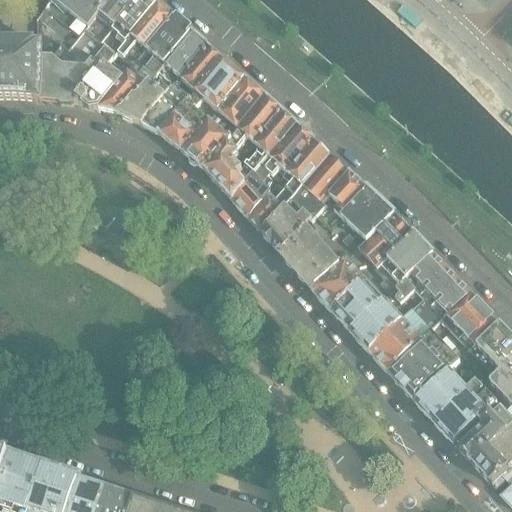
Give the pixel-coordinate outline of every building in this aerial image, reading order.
[(0,0),(0,101),(11,101),(19,102),(34,103),(38,104),(38,103),(39,103),(39,86),(38,46),(0,46),(0,0)] [(112,0),(57,0),(54,4),(38,25),(67,46),(74,52),(87,34),(112,0)] [(103,46),(139,0),(112,0),(87,34),(103,46)] [(118,58),(158,8),(147,0),(139,0),(103,46),(118,58)] [(147,55),(174,22),(158,8),(118,58),(133,70),(138,66),(147,55)] [(159,79),(192,38),(174,22),(147,55),(155,62),(146,72),(157,81),(159,79)] [(39,86),(67,46),(38,25),(38,46),(39,86)] [(76,108),(106,71),(118,58),(103,46),(87,34),(74,52),(67,46),(39,86),(39,103),(39,104),(76,109),(76,108)] [(180,84),(208,51),(192,38),(159,79),(165,85),(173,92),(175,90),(180,84)] [(195,97),(223,64),(208,51),(180,84),(195,97)] [(218,117),(246,84),(223,64),(195,97),(190,103),(198,109),(203,104),(218,117)] [(121,119),(145,92),(135,84),(145,71),(138,66),(133,70),(122,83),(98,114),(121,119)] [(98,114),(122,83),(106,71),(76,108),(98,114)] [(240,135),(267,102),(246,84),(218,117),(240,135)] [(141,130),(173,92),(165,85),(157,95),(149,88),(145,92),(121,119),(141,130)] [(161,140),(190,103),(175,90),(173,92),(141,130),(159,139),(161,140)] [(253,147),(281,114),(267,102),(240,135),(231,145),(228,148),(235,154),(246,141),(253,147)] [(183,158),(209,127),(212,123),(208,120),(205,124),(194,114),(196,113),(195,112),(198,109),(190,103),(161,140),(183,158)] [(257,181),(299,131),(281,114),(253,147),(265,158),(262,161),(258,157),(249,167),(247,165),(244,169),(253,177),(257,181)] [(205,175),(228,148),(231,145),(209,127),(183,158),(205,175)] [(277,187),(314,145),(299,131),(257,181),(253,177),(244,188),(245,189),(231,205),(248,223),(268,198),(277,187)] [(307,185),(330,159),(314,145),(277,187),(285,193),(292,203),(307,185)] [(237,181),(243,174),(233,164),(239,158),(235,154),(228,148),(205,175),(231,205),(245,189),(244,188),(237,181)] [(329,199),(349,176),(330,159),(307,185),(292,203),(291,204),(312,224),(325,210),(322,207),(329,199)] [(341,222),(367,193),(349,176),(329,199),(339,208),(334,214),(341,222)] [(262,239),(291,204),(292,203),(285,193),(274,205),(268,198),(248,223),(262,239)] [(351,231),(378,203),(367,193),(341,222),(351,231)] [(377,266),(410,234),(395,218),(378,203),(351,231),(365,245),(357,252),(376,272),(380,269),(377,266)] [(281,260),(306,231),(312,224),(291,204),(262,239),(281,260)] [(339,269),(306,231),(281,260),(311,294),(339,269)] [(400,289),(432,257),(410,234),(377,266),(380,269),(400,289)] [(417,296),(444,270),(432,257),(400,289),(384,304),(394,314),(414,294),(417,296)] [(329,314),(363,282),(345,263),(339,269),(311,294),(329,314)] [(429,309),(457,283),(444,270),(417,296),(429,309)] [(347,333),(381,301),(363,282),(329,314),(347,333)] [(443,323),(470,297),(457,283),(429,309),(443,323)] [(456,341),(485,313),(470,297),(443,323),(441,325),(456,341)] [(394,314),(384,304),(381,301),(347,333),(368,355),(403,324),(394,314)] [(470,356),(499,327),(485,313),(456,341),(470,356)] [(387,376),(421,344),(403,324),(368,355),(387,376)] [(511,340),(499,327),(470,356),(494,381),(488,386),(503,402),(511,411),(511,410),(511,340)] [(450,375),(459,365),(430,334),(421,344),(387,376),(415,406),(450,375)] [(435,427),(478,385),(474,382),(465,391),(450,375),(415,406),(435,427)] [(496,407),(486,395),(477,404),(472,399),(482,390),(478,385),(435,427),(454,448),(496,407)] [(511,423),(496,407),(454,448),(491,488),(492,488),(502,480),(511,469),(511,423)] [(365,443),(375,435),(376,434),(369,426),(358,436),(365,443)] [(16,511),(29,511),(43,470),(8,458),(7,457),(0,478),(0,511),(13,511),(14,511),(16,511)] [(511,469),(502,480),(510,489),(501,497),(501,498),(502,498),(501,499),(511,510),(511,469)] [(67,511),(77,483),(78,481),(63,477),(43,470),(29,511),(67,511)] [(98,511),(105,492),(77,483),(67,511),(98,511)] [(129,511),(133,501),(105,492),(98,511),(129,511)] [(166,511),(133,501),(129,511),(166,511)]
